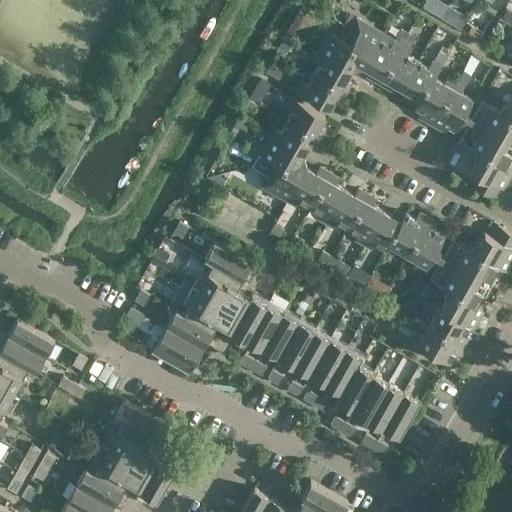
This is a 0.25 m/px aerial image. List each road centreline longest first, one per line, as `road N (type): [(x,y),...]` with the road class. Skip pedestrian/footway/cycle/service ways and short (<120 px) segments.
road 1 (residential): [(252,427),(104,348),(97,309),(0,258)]
road 2 (residential): [(511,333),(413,504)]
road 3 (residential): [(413,504),(318,451),(291,449),(252,427)]
road 4 (residential): [(507,216),(360,132)]
